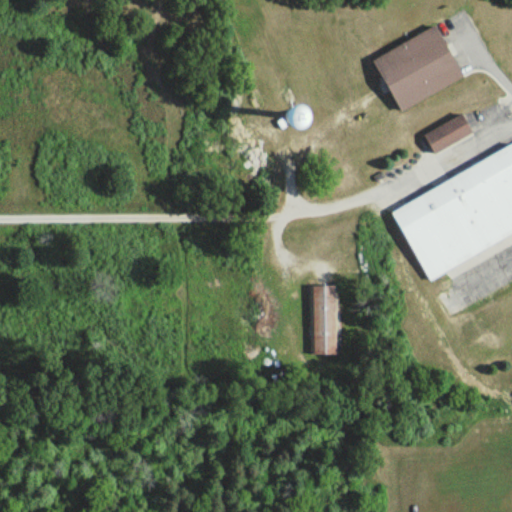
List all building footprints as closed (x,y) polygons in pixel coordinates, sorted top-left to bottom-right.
[(369,62),(397,112),(459,77),(431,27),(369,62)] [(420,135),(430,154),(468,133),(458,114),(420,135)] [(388,214),(428,282),(511,232),(511,148),(509,143),(388,214)] [(310,287),(311,355),(333,355),(332,286),(310,287)] [(434,298),(453,331),(470,322),(451,288),(434,298)]
